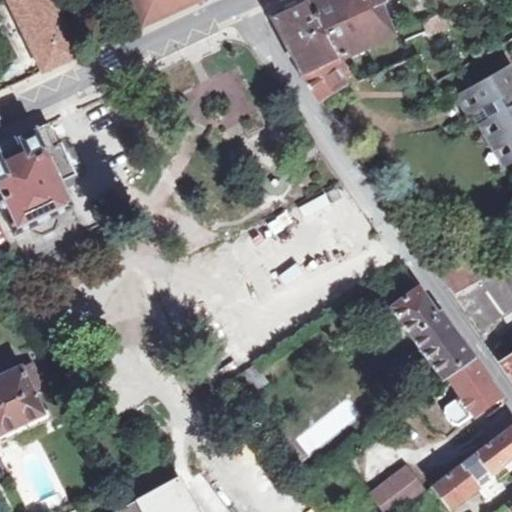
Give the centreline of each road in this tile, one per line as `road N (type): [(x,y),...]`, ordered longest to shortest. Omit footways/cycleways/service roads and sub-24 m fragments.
road 1 (residential): [(511,392),(292,84),(243,0)]
road 2 (tertiary): [(0,115),(221,9)]
